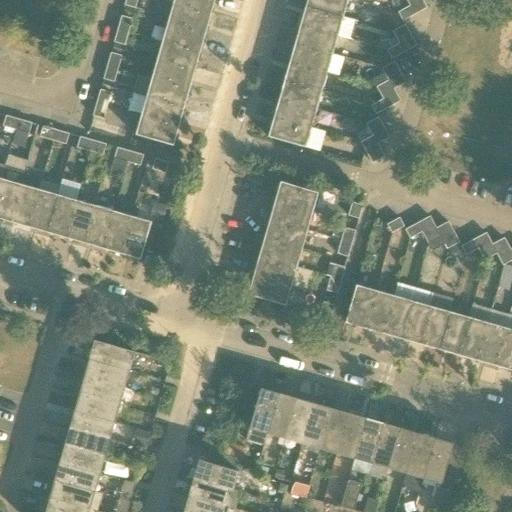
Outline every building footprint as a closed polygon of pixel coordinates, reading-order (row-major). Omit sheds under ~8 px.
[(135,9),(137,0),(126,0),(125,6),(135,9)] [(211,15),(215,0),(174,0),(173,5),(211,15)] [(343,17),(348,0),(307,0),(306,7),(343,17)] [(407,0),(410,6),(415,14),(427,8),(422,0),(407,0)] [(205,34),(211,15),(173,5),(168,23),(205,34)] [(403,21),(415,14),(410,6),(398,13),(403,21)] [(338,36),(343,17),(306,7),(301,25),(338,36)] [(118,29),(128,32),(132,19),(122,17),(118,29)] [(200,52),(205,34),(168,23),(162,42),(200,52)] [(333,54),(338,36),(301,25),(295,44),(333,54)] [(416,46),(410,33),(405,25),(393,32),(399,43),(404,52),(416,46)] [(124,45),(128,32),(118,29),(115,42),(124,45)] [(195,71),(200,52),(162,42),(157,60),(195,71)] [(393,59),(404,52),(399,43),(388,50),(393,59)] [(344,58),(333,54),(295,44),(290,62),(328,73),(338,76),(344,58)] [(108,66),(118,69),(121,56),(111,54),(108,66)] [(189,89),(195,71),(157,60),(152,79),(189,89)] [(328,73),(290,62),(285,81),(322,92),(328,73)] [(385,73),(394,89),(406,82),(395,62),(383,69),(385,73)] [(114,82),(118,69),(108,66),(104,79),(114,82)] [(385,73),(373,79),(377,87),(389,80),(385,73)] [(184,108),(189,89),(152,79),(147,97),(184,108)] [(394,89),(389,80),(377,87),(384,99),(389,107),(401,101),(394,89)] [(317,110),(322,92),(285,81),(279,99),(317,110)] [(97,103),(107,106),(111,94),(101,90),(97,103)] [(179,127),(184,108),(147,97),(141,116),(179,127)] [(312,129),(317,110),(279,99),(274,118),(312,129)] [(377,114),(389,107),(384,99),(372,106),(377,114)] [(104,119),(107,106),(97,103),(94,116),(104,119)] [(16,130),(19,120),(6,116),(3,126),(16,130)] [(173,146),(179,127),(141,116),(136,135),(173,146)] [(306,148),(306,147),(320,151),(325,132),(312,129),(274,118),(268,137),(306,148)] [(390,138),(383,126),(379,118),(367,124),(368,127),(373,135),(378,144),(390,138)] [(29,134),(32,123),(19,120),(16,130),(29,134)] [(54,141),(57,131),(43,127),(40,137),(54,141)] [(368,127),(356,134),(361,143),(373,135),(368,127)] [(16,130),(15,135),(28,138),(29,134),(16,130)] [(66,144),(69,134),(57,131),(54,141),(66,144)] [(385,156),(378,144),(373,135),(361,143),(366,151),(372,163),(385,156)] [(91,151),(94,141),(80,137),(78,148),(91,151)] [(103,155),(106,145),(94,141),(91,151),(103,155)] [(128,162),(131,152),(118,148),(115,158),(128,162)] [(140,166),(143,156),(131,152),(128,162),(140,166)] [(169,163),(155,159),(153,169),(166,173),(169,163)] [(21,185),(2,179),(0,186),(0,219),(10,222),(21,185)] [(64,179),(60,191),(78,197),(81,184),(64,179)] [(275,202),(312,212),(318,193),(280,182),(275,202)] [(28,228),(39,190),(21,185),(10,222),(28,228)] [(47,233),(58,195),(39,190),(28,228),(47,233)] [(47,233),(66,238),(76,201),(58,195),(47,233)] [(84,244),(95,206),(76,201),(66,238),(84,244)] [(168,206),(155,202),(151,217),(164,221),(168,206)] [(324,216),(312,212),(275,202),(269,220),(307,231),(319,234),(324,216)] [(362,207),(352,204),(348,217),(358,220),(362,207)] [(103,249),(113,211),(95,206),(84,244),(103,249)] [(121,254),(132,217),(113,211),(103,249),(121,254)] [(156,248),(163,226),(132,217),(121,254),(141,260),(145,245),(156,248)] [(444,245),(436,229),(430,217),(418,224),(422,233),(424,236),(432,251),(444,245)] [(392,234),(404,227),(400,219),(388,225),(392,234)] [(302,249),(307,231),(269,220),(264,239),(302,249)] [(459,243),(455,235),(448,223),(436,229),(444,245),(447,249),(459,243)] [(410,239),(422,233),(418,224),(406,230),(410,239)] [(352,244),(355,232),(345,229),(341,241),(352,244)] [(497,254),(492,245),(486,234),(474,240),(479,249),(480,252),(485,260),(497,254)] [(297,268),(302,249),(264,239),(259,257),(297,268)] [(511,261),(511,253),(511,251),(504,239),(492,245),(497,254),(499,257),(503,266),(504,265),(511,261)] [(466,256),(479,249),(474,240),(462,247),(466,256)] [(348,257),(352,244),(341,241),(338,254),(348,257)] [(291,286),(297,268),(259,257),(254,276),(291,286)] [(341,281),(345,268),(334,265),(331,278),(341,281)] [(511,267),(504,265),(498,287),(509,290),(511,276),(511,267)] [(286,306),(291,286),(254,276),(248,295),(286,306)] [(337,294),(341,281),(331,278),(327,291),(337,294)] [(376,291),(375,291),(356,285),(346,323),(365,329),(376,291)] [(376,291),(365,329),(384,334),(394,296),(376,291)] [(384,334),(402,339),(413,302),(394,296),(384,334)] [(330,318),(334,306),(324,302),(320,315),(330,318)] [(402,339),(421,345),(432,307),(413,302),(402,339)] [(450,312),(432,307),(421,345),(439,350),(450,312)] [(439,350),(458,355),(469,318),(450,312),(439,350)] [(458,355),(477,361),(487,323),(469,318),(458,355)] [(477,361),(495,366),(506,328),(487,323),(477,361)] [(495,366),(511,370),(511,330),(506,328),(495,366)] [(130,371),(135,352),(95,341),(89,360),(130,371)] [(125,388),(130,371),(89,360),(84,377),(125,388)] [(120,406),(125,388),(84,377),(79,394),(120,406)] [(267,434),(278,393),(261,389),(246,440),(265,446),(268,434),(267,434)] [(285,439),(297,399),(278,393),(267,434),(268,434),(285,439)] [(115,423),(120,406),(79,394),(75,411),(115,423)] [(303,444),(314,404),(297,399),(285,439),(302,444),(303,444)] [(320,449),(332,409),(314,404),(303,444),(302,444),(301,449),(319,454),(320,449)] [(337,454),(348,414),(332,409),(320,449),(337,454)] [(110,440),(110,439),(115,423),(75,411),(70,428),(110,440)] [(354,459),(365,418),(348,414),(337,454),(354,459)] [(371,463),(382,423),(365,418),(354,459),(371,463)] [(388,468),(399,428),(382,423),(371,463),(373,464),(369,476),(385,481),(389,469),(388,468)] [(115,441),(110,439),(110,440),(70,428),(65,446),(105,458),(105,457),(110,459),(115,441)] [(405,473),(417,433),(399,428),(388,468),(389,469),(405,473)] [(424,479),(435,438),(417,433),(405,473),(409,474),(408,477),(405,476),(403,487),(419,492),(423,478),(424,479)] [(453,444),(453,443),(435,438),(424,479),(442,484),(440,489),(436,488),(431,507),(446,511),(452,492),(459,467),(448,463),(453,444)] [(100,475),(105,458),(65,446),(60,463),(100,475)] [(236,458),(227,456),(211,452),(208,463),(199,460),(194,479),(234,490),(239,472),(233,470),(236,458)] [(242,468),(254,471),(257,463),(244,460),(242,468)] [(95,492),(100,475),(60,463),(55,480),(95,492)] [(229,507),(234,490),(194,479),(189,496),(229,507)] [(55,480),(50,498),(97,511),(101,495),(95,493),(95,492),(55,480)] [(294,481),(291,494),(306,498),(309,485),(294,481)] [(341,507),(354,511),(362,484),(348,481),(341,507)] [(130,500),(135,484),(125,482),(121,498),(130,500)] [(288,487),(288,486),(281,484),(279,491),(285,493),(286,493),(288,487)] [(227,511),(229,507),(189,496),(184,511),(227,511)] [(96,511),(97,511),(50,498),(45,511),(96,511)] [(127,511),(130,500),(121,498),(116,511),(127,511)] [(366,499),(362,511),(373,511),(377,502),(366,499)]
